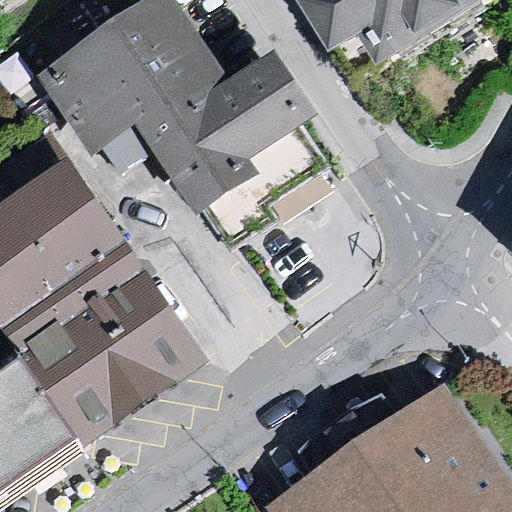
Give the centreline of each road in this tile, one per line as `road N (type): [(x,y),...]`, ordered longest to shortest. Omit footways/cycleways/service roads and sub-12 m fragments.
road 1 (tertiary): [(450,257),(402,315),(131,511)]
road 2 (residential): [(270,0),(385,177),(450,257)]
